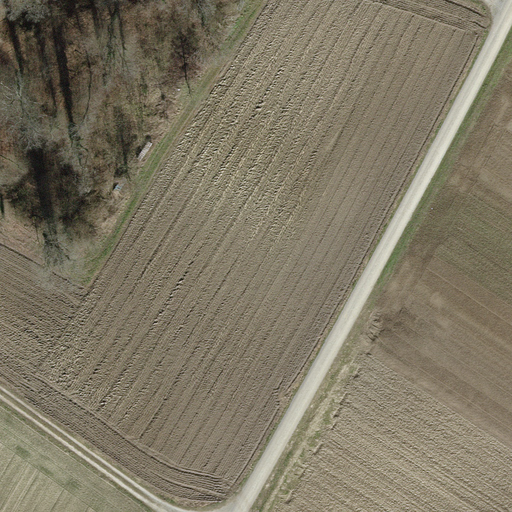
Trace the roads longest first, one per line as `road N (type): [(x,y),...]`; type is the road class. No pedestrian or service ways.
road 1 (track): [(238,511),(511,12)]
road 2 (track): [(0,393),(166,511)]
